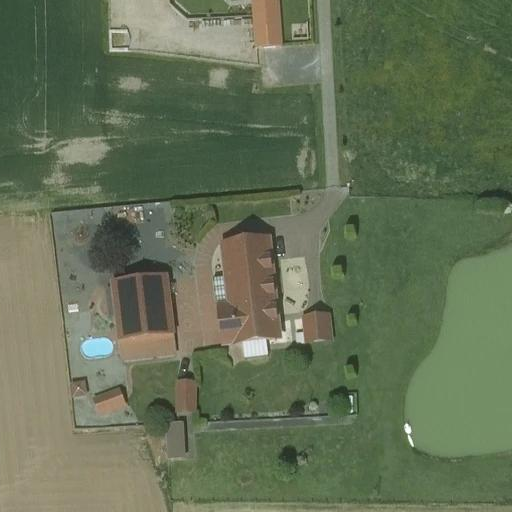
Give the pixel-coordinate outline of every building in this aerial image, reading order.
[(282,48),(278,0),(254,0),(258,49),(282,48)] [(223,246),(229,309),(235,345),(280,341),(270,241),(223,246)] [(118,325),(120,342),(173,337),(166,279),(115,284),(113,291),(111,291),(108,294),(111,323),(114,324),(118,325)] [(224,346),(235,345),(229,309),(220,310),(224,346)] [(338,340),(336,312),(307,314),(309,342),(338,340)] [(176,356),(173,337),(120,342),(123,363),(176,356)] [(197,416),(197,386),(179,387),(179,416),(197,416)] [(128,411),(121,393),(94,403),(101,421),(128,411)] [(187,466),(185,429),(166,430),(167,466),(187,466)]
